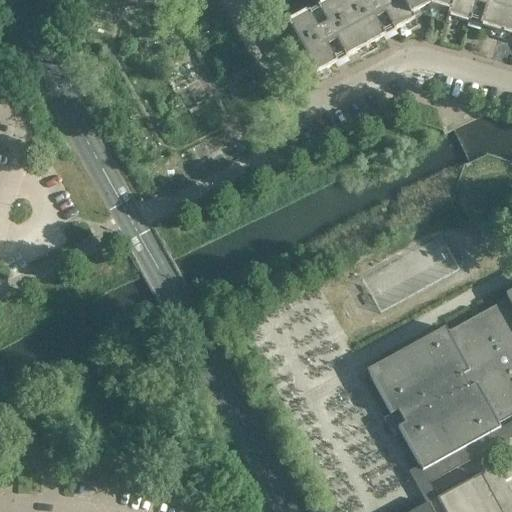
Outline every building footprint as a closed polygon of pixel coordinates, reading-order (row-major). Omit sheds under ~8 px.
[(308,14),(287,25),(315,76),(335,65),(336,64),(337,68),(342,65),(346,63),(345,59),(364,49),(337,0),(332,0),(313,11),(308,14)] [(337,0),(364,49),(383,38),(384,38),(386,41),(395,36),(393,33),(394,32),(414,21),(412,17),(409,18),(399,0),(337,0)] [(399,0),(409,18),(412,17),(429,7),(449,13),(451,13),(454,0),(399,0)] [(449,13),(447,18),(468,24),(469,24),(468,28),(473,29),(478,31),(479,27),(480,27),(501,33),(510,0),(454,0),(451,13),(449,13)] [(511,0),(510,0),(501,33),(511,36),(511,0)] [(511,291),(507,294),(507,295),(506,296),(508,300),(447,334),(445,330),(443,330),(368,371),(368,372),(368,373),(370,377),(390,416),(383,420),(390,432),(397,429),(418,467),(419,467),(422,472),(423,471),(423,472),(464,449),(501,430),(498,425),(511,416),(511,291)] [(500,511),(480,475),(436,499),(439,505),(429,510),(426,505),(413,511),(500,511)]
